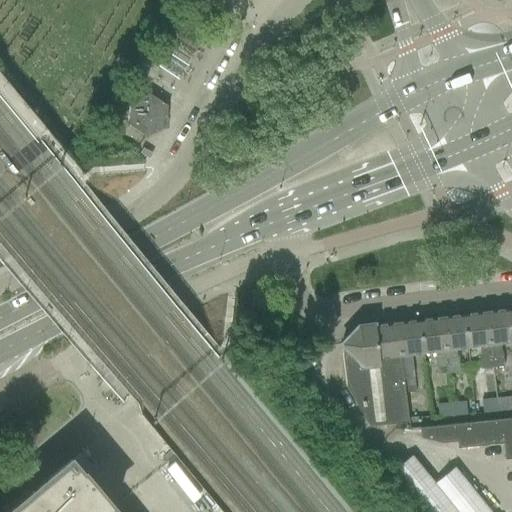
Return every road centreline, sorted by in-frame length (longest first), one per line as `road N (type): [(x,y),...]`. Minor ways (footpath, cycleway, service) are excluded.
road 1 (primary): [(421,90),(0,318)]
road 2 (unclassified): [(293,0),(258,36),(170,184),(144,209),(0,285)]
road 3 (primary): [(0,352),(289,216)]
road 4 (unclassified): [(63,361),(233,270),(285,253)]
road 5 (primary): [(289,216),(458,154)]
